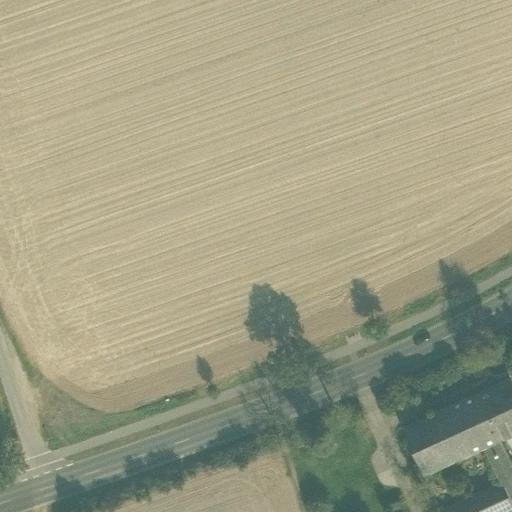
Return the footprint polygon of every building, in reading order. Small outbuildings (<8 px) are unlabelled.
[(511,384),(509,379),(477,394),(499,440),(511,434),(511,384)] [(477,394),(447,408),(469,454),(484,447),(499,440),(477,394)] [(447,408),(402,428),(423,475),(469,454),(447,408)] [(511,467),(499,440),(484,447),(501,484),(501,485),(511,506),(511,467)] [(501,484),(441,511),(506,511),(511,510),(511,506),(501,485),(501,484)]
